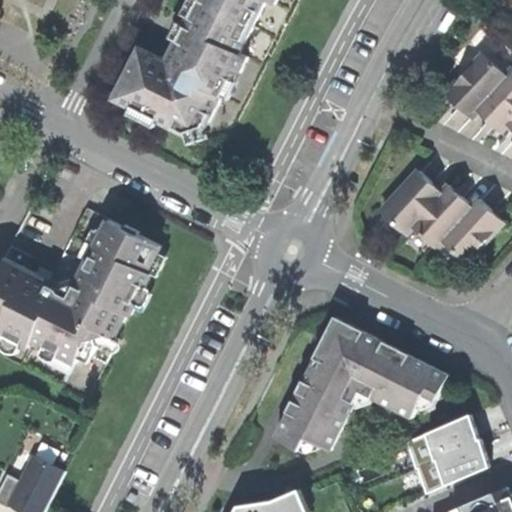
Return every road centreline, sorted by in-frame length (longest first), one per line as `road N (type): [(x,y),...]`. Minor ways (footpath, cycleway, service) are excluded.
road 1 (residential): [(162,511),(295,251)]
road 2 (residential): [(295,251),(427,0)]
road 3 (residential): [(295,251),(53,125)]
road 4 (residential): [(295,251),(493,339)]
road 5 (residential): [(53,125),(116,0)]
